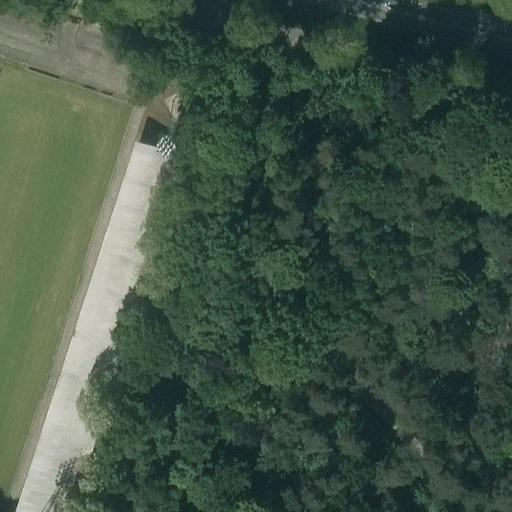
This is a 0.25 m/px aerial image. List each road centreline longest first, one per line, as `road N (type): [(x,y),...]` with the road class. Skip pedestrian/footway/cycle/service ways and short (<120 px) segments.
road 1 (unclassified): [(240,511),(250,481),(246,385),(258,370),(283,364),(356,389),(465,511)]
road 2 (primary): [(511,41),(355,0)]
